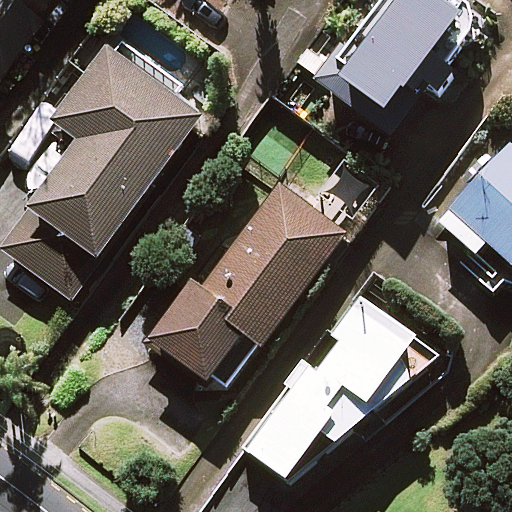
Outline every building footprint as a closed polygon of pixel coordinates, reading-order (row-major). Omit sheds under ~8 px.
[(0,0),(0,80),(47,23),(18,0),(0,0)] [(490,19),(460,0),(393,0),(335,91),(399,132),(432,80),(445,88),(490,19)] [(210,121),(116,54),(63,128),(88,146),(10,255),(79,304),(210,121)] [(511,154),(452,221),(447,226),(486,262),(475,274),(506,303),(511,295),(511,154)] [(155,339),(229,395),(351,239),(285,189),(215,281),(205,273),(155,339)] [(444,354),(363,296),(253,451),(301,485),(334,437),(347,446),(424,383),(444,354)]
